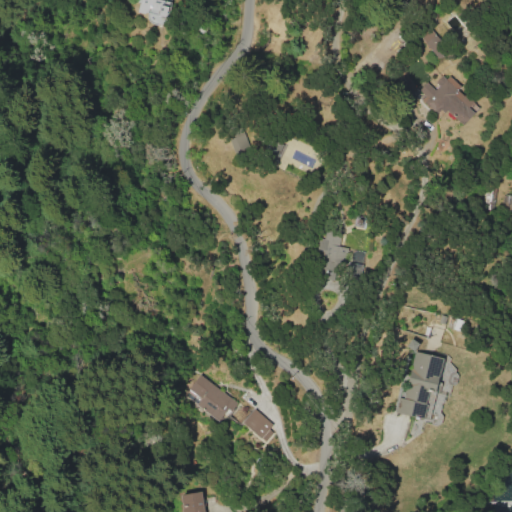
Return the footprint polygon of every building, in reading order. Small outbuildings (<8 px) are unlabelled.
[(136,0),(171,0),(165,26),(153,24),(147,21),(146,18),(145,14),(134,12),(136,0)] [(436,54),(437,56),(445,50),(428,31),(420,38),(435,55),(436,54)] [(477,106),(442,75),(432,87),(425,81),(415,93),(438,113),(443,108),(461,124),(477,106)] [(233,137),(228,139),(233,154),(249,148),(241,125),(230,129),(233,137)] [(315,249),(321,250),(317,276),(337,280),(343,246),(338,245),(340,234),(324,231),(323,238),(317,237),(315,249)] [(345,279),(358,280),(360,263),(347,262),(345,279)] [(441,357),(413,351),(402,398),(397,397),(394,411),(427,419),(441,357)] [(221,421),(235,400),(197,374),(183,396),(221,421)] [(241,422),(263,442),(275,429),(252,409),(241,422)] [(203,511),(200,491),(178,494),(180,511),(203,511)]
